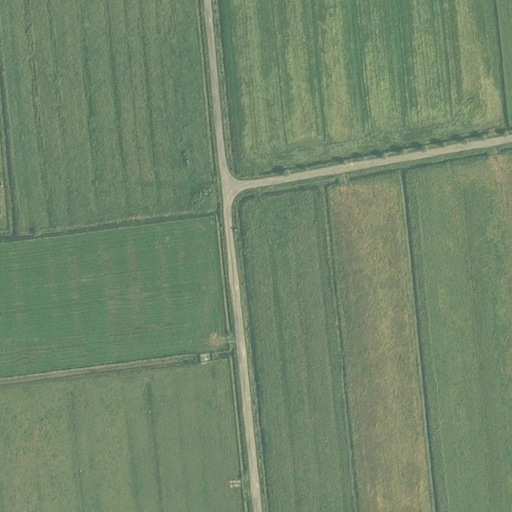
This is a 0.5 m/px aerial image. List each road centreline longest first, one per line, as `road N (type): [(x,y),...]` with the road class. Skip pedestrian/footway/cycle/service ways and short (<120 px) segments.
road 1 (unclassified): [(258,511),(225,189)]
road 2 (unclassified): [(225,189),(511,138)]
road 3 (unclassified): [(225,189),(207,0)]
